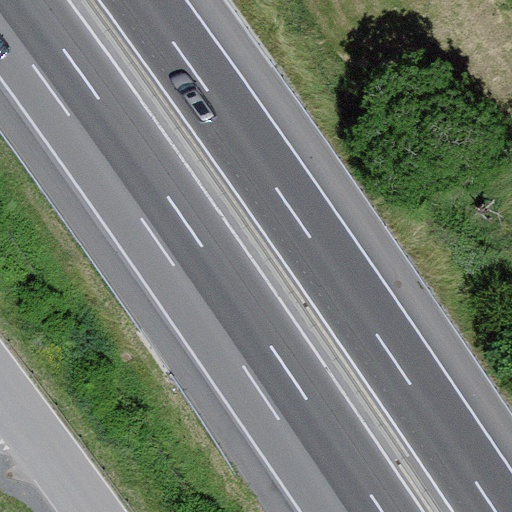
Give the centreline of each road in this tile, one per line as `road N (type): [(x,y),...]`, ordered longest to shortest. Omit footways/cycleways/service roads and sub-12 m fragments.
road 1 (motorway): [(2,0),(360,511)]
road 2 (motorway): [(495,511),(139,0)]
road 3 (unclassified): [(87,511),(0,391)]
